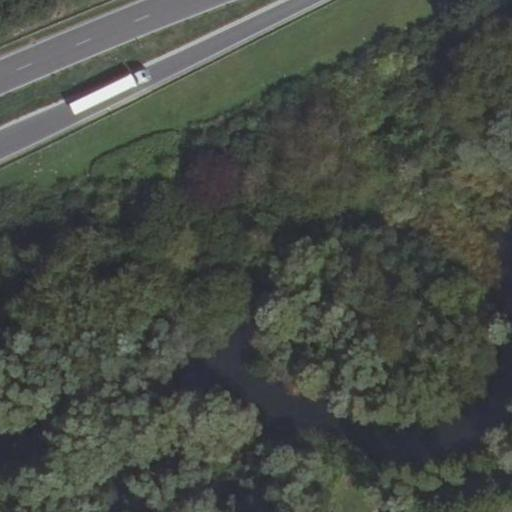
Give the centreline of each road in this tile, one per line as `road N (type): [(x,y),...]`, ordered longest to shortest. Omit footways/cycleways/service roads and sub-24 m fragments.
road 1 (primary): [(0,145),(307,0)]
road 2 (primary): [(189,0),(0,77)]
